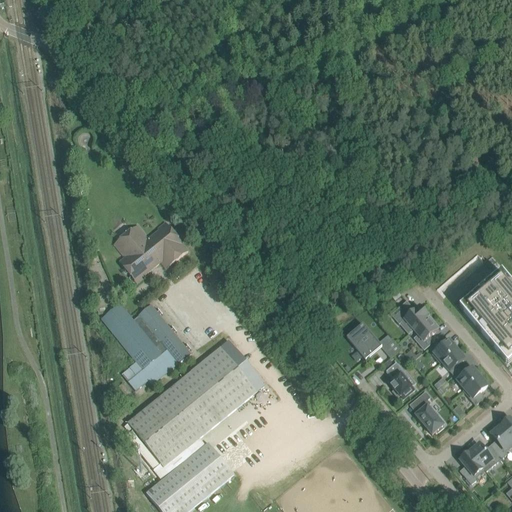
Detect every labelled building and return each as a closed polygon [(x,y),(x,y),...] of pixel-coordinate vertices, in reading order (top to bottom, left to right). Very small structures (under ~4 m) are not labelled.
[(148,240),(137,226),(114,245),(125,259),(119,263),(137,285),(144,279),(143,277),(161,263),(166,270),(188,253),(165,223),(158,230),(159,231),(148,240)] [(499,283),(496,280),(466,305),(469,308),(464,313),(476,328),(480,325),(485,331),(481,334),(490,344),(493,341),(498,347),(495,350),(500,355),(503,352),(511,362),(511,361),(511,287),(505,278),(499,283)] [(414,312),(407,304),(405,305),(400,309),(403,312),(400,314),(395,318),(395,319),(392,316),(396,321),(399,325),(398,326),(399,327),(404,322),(404,321),(405,321),(414,331),(408,336),(409,336),(414,332),(429,320),(429,319),(420,308),(414,312)] [(191,355),(151,306),(133,321),(120,306),(101,321),(136,364),(129,369),(136,377),(128,383),(135,392),(148,382),(152,387),(191,355)] [(430,338),(438,331),(435,327),(437,326),(432,321),(431,322),(429,320),(414,332),(418,337),(414,340),(424,351),(434,343),(430,338)] [(382,348),(364,326),(348,339),(367,361),(382,348)] [(393,341),(382,350),(390,359),(400,351),(393,341)] [(457,351),(449,342),(441,349),(437,344),(430,350),(434,355),(432,356),(440,366),(442,364),(457,351)] [(163,469),(199,440),(265,387),(229,343),(127,425),(133,432),(163,469)] [(464,360),(457,351),(442,364),(453,378),(461,371),(457,367),(464,360)] [(409,353),(406,356),(414,364),(417,360),(409,353)] [(390,361),(383,367),(386,370),(393,365),(390,361)] [(410,380),(396,364),(386,373),(393,381),(391,383),(393,386),(391,388),(394,392),(393,393),(398,399),(399,397),(403,401),(415,391),(407,382),(410,380)] [(480,378),(472,369),(464,376),(461,371),(453,378),(465,391),(480,378)] [(463,393),(475,407),(484,399),(480,394),(488,388),(480,378),(465,391),(463,393)] [(118,388),(131,403),(135,400),(123,384),(118,388)] [(430,399),(425,394),(416,402),(421,407),(422,406),(424,409),(416,417),(416,416),(415,417),(416,418),(416,417),(432,436),(431,436),(432,437),(433,436),(432,436),(437,432),(438,434),(444,429),(443,428),(443,427),(444,427),(443,426),(438,420),(439,418),(434,413),(433,414),(428,408),(430,405),(427,402),(430,399)] [(511,422),(510,420),(500,428),(511,441),(511,422)] [(494,451),(501,461),(507,456),(506,454),(511,448),(511,441),(500,428),(491,436),(500,447),(494,451)] [(205,448),(199,440),(163,469),(133,432),(126,438),(162,482),(146,495),(159,511),(189,511),(234,476),(209,445),(205,448)] [(488,456),(479,446),(469,454),(483,470),(486,474),(501,461),(494,451),(488,456)] [(469,454),(460,462),(469,472),(463,477),(471,486),(477,481),(474,478),(483,470),(469,454)]
